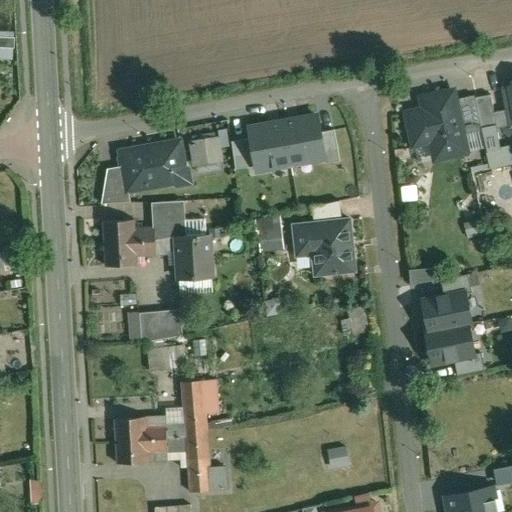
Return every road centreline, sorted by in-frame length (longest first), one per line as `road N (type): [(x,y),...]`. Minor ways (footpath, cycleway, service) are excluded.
road 1 (residential): [(366,82),(414,511)]
road 2 (tertiary): [(50,139),(71,511)]
road 3 (residential): [(50,139),(366,82)]
road 4 (residential): [(366,82),(511,55)]
road 5 (tertiary): [(42,0),(50,139)]
